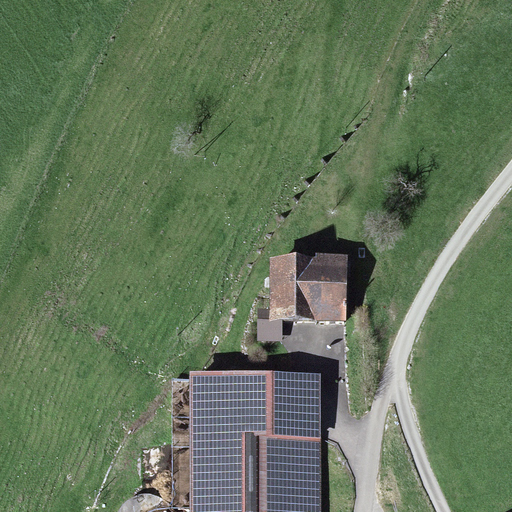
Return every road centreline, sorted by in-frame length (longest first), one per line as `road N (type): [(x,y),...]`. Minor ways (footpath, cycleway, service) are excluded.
road 1 (track): [(427,0),(385,92),(366,195),(366,281),(388,382)]
road 2 (track): [(388,382),(433,278),(511,172)]
road 3 (track): [(388,382),(443,511)]
road 4 (track): [(388,382),(372,453),(372,511)]
